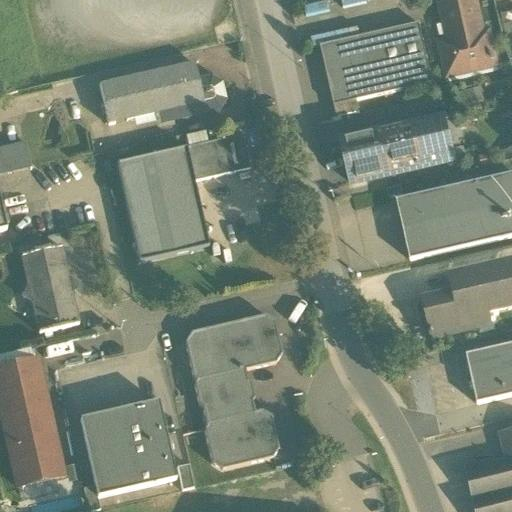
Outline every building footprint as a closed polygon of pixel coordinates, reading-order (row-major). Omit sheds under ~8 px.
[(440,46),(446,72),(495,61),(489,35),(483,36),(474,0),(438,0),(449,44),(440,46)] [(511,13),(501,16),(503,27),(511,24),(511,13)] [(321,49),(334,108),(358,103),(433,86),(420,26),(321,49)] [(495,61),(446,72),(448,80),(497,69),(495,61)] [(198,83),(197,80),(194,65),(99,87),(108,127),(156,116),(196,107),(198,116),(218,111),(224,102),(220,86),(211,80),(198,83)] [(334,108),(337,120),(360,115),(358,103),(334,108)] [(196,107),(156,116),(158,125),(198,116),(196,107)] [(397,131),(406,174),(456,163),(455,161),(448,162),(439,124),(447,122),(446,120),(397,131)] [(455,161),(447,122),(439,124),(448,162),(455,161)] [(342,143),(352,186),(406,174),(397,131),(342,143)] [(242,137),(222,142),(186,150),(117,165),(139,264),(208,249),(202,221),(194,184),(230,176),(249,171),(242,137)] [(25,144),(0,149),(0,177),(31,171),(25,144)] [(511,177),(397,203),(410,263),(511,240),(511,177)] [(82,201),(36,211),(41,235),(88,224),(82,201)] [(32,303),(39,335),(47,333),(47,334),(51,333),(67,330),(67,329),(70,328),(78,326),(71,295),(78,285),(68,279),(60,248),(53,250),(53,249),(49,250),(33,253),(33,254),(29,255),(22,257),(29,288),(23,298),(32,303)] [(454,299),(459,321),(476,317),(488,314),(511,308),(511,264),(450,279),(454,299)] [(423,302),(432,340),(478,330),(476,317),(459,321),(454,299),(445,301),(444,298),(423,302)] [(476,317),(478,330),(490,327),(488,314),(476,317)] [(212,465),(222,471),(272,460),(278,450),(271,418),(261,412),(254,414),(252,403),(254,399),(251,385),(247,383),(245,372),(275,365),(282,356),(274,324),(265,317),(191,334),(185,344),(199,406),(202,408),(206,426),(204,431),(212,465)] [(477,406),(511,398),(511,346),(466,357),(477,406)] [(0,413),(5,435),(17,488),(64,478),(52,425),(37,361),(0,369),(0,413)] [(94,487),(97,499),(175,481),(158,403),(80,421),(94,487)] [(511,431),(501,434),(504,444),(511,441),(511,431)] [(511,511),(511,441),(504,444),(508,464),(493,467),(492,463),(468,469),(469,473),(465,474),(471,498),(475,498),(476,504),(472,505),(474,511),(511,511)] [(176,469),(181,492),(193,489),(188,466),(176,469)] [(83,489),(87,511),(91,511),(100,510),(97,499),(94,487),(83,489)]
